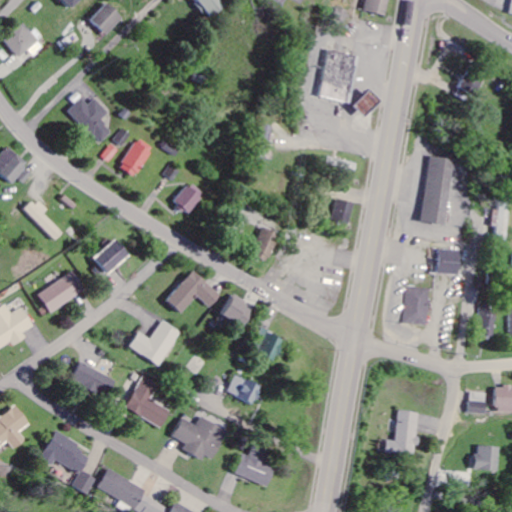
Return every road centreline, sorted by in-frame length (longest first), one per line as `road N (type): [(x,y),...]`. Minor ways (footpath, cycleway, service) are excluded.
road 1 (primary): [(325,511),(418,0)]
road 2 (residential): [(180,242),(23,380),(41,401),(232,511)]
road 3 (residential): [(0,99),(71,173),(205,259),(356,337)]
road 4 (residential): [(356,337),(442,368),(511,366)]
road 5 (residential): [(425,511),(459,370)]
road 6 (residential): [(459,370),(481,235)]
